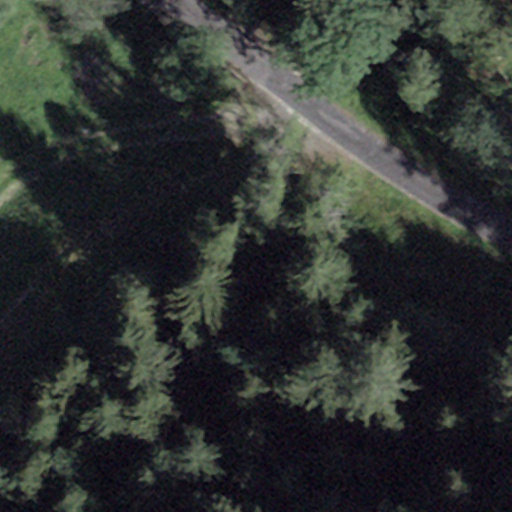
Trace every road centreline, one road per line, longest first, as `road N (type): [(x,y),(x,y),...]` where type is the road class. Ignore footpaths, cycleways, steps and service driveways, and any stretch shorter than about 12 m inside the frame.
road 1 (unclassified): [(166,0),(375,171),(511,236)]
road 2 (track): [(285,94),(55,150),(0,202)]
